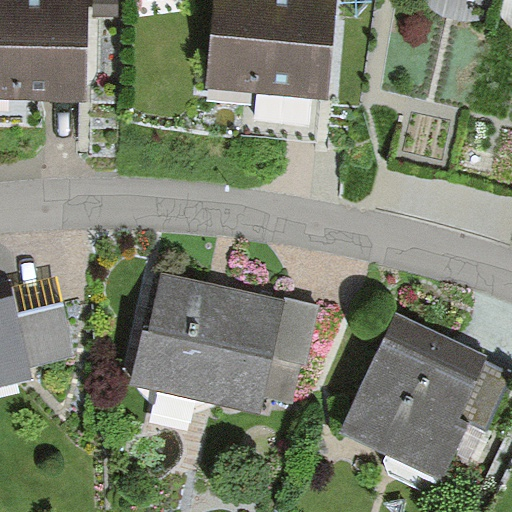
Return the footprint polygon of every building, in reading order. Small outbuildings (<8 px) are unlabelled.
[(326,0),(210,0),(205,69),(320,78),(326,0)] [(80,13),(0,12),(0,79),(79,80),(80,13)] [(290,395),(313,298),(156,261),(133,357),(290,395)] [(66,337),(52,271),(0,281),(0,364),(24,359),(22,347),(66,337)] [(482,415),(508,365),(393,307),(341,408),(388,433),(379,452),(427,476),(463,405),(482,415)]
